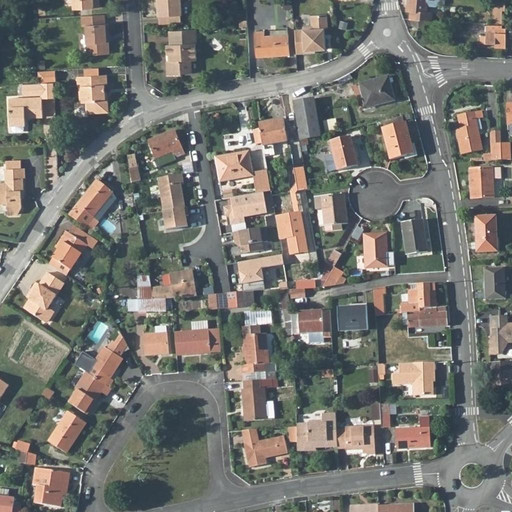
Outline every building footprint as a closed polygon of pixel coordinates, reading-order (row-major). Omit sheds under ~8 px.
[(72,0),(73,11),(99,9),(98,0),(72,0)] [(156,0),(157,18),(159,18),(180,17),(182,17),(180,0),(156,0)] [(432,13),(427,12),(427,5),(436,6),(439,4),(439,0),(409,0),(408,10),(412,11),(411,20),(421,20),(431,20),(432,13)] [(302,29),(294,30),(296,53),(315,52),(314,50),(325,49),(324,28),(327,27),(326,14),(310,15),(311,25),(302,26),(302,29)] [(105,16),(81,18),(82,27),(85,27),(87,56),(109,55),(108,25),(105,25),(105,16)] [(180,17),(159,18),(159,26),(180,25),(180,17)] [(495,47),(506,47),(506,27),(502,27),(502,25),(487,24),(486,42),(495,42),(495,47)] [(193,31),(169,32),(169,46),(166,46),(166,56),(169,56),(169,63),(167,63),(167,77),(181,77),(181,74),(191,73),(191,61),(197,61),(196,44),(194,44),(193,31)] [(287,33),(256,36),(257,58),(289,55),(287,33)] [(51,71),(38,72),(39,84),(52,83),(51,71)] [(349,73),(337,80),(340,86),(352,80),(349,73)] [(84,76),(77,77),(78,87),(80,87),(81,103),(87,103),(88,113),(109,112),(108,101),(105,99),(104,85),(107,85),(107,75),(100,76),(84,76)] [(390,76),(359,84),(364,107),(394,100),(390,76)] [(364,107),(359,84),(353,86),(358,109),(364,107)] [(50,88),(43,88),(44,103),(51,103),(50,88)] [(25,126),(24,120),(24,116),(28,116),(30,119),(41,119),(40,99),(8,100),(9,127),(12,127),(12,131),(14,134),(21,134),(24,131),(23,126),(25,126)] [(295,103),(301,142),(321,137),(315,99),(309,100),(306,100),(295,103)] [(218,112),(208,114),(210,123),(219,121),(218,112)] [(461,128),(455,130),(460,154),(480,150),(472,112),(456,116),(458,123),(459,123),(461,128)] [(283,121),(259,125),(263,147),(287,144),(283,121)] [(406,122),(382,128),(390,159),(414,154),(406,122)] [(174,131),(149,142),(156,159),(172,153),(174,158),(184,155),(174,131)] [(351,135),(330,140),(338,170),(358,165),(351,135)] [(482,155),(482,161),(499,160),(499,144),(489,144),(490,155),(482,155)] [(507,144),(499,144),(499,160),(508,160),(507,144)] [(249,152),(215,158),(219,182),(253,176),(249,152)] [(129,155),(134,182),(143,181),(138,154),(129,155)] [(500,168),(468,170),(470,199),(493,197),(492,180),(500,179),(500,168)] [(21,170),(7,171),(6,171),(6,185),(0,184),(0,205),(7,205),(7,216),(17,216),(21,211),(21,201),(20,194),(23,193),(23,179),(26,179),(25,170),(21,170)] [(183,174),(159,179),(165,212),(186,208),(182,183),(185,182),(183,174)] [(96,180),(75,207),(91,220),(85,227),(91,232),(99,222),(93,218),(112,194),(96,180)] [(264,192),(231,198),(233,206),(229,207),(232,224),(246,222),(244,214),(256,212),(256,214),(268,212),(264,192)] [(345,196),(316,198),(316,210),(323,210),(324,228),(332,227),(332,233),(341,232),(341,226),(347,226),(345,196)] [(75,207),(68,215),(84,228),(85,227),(91,220),(75,207)] [(165,212),(164,212),(168,230),(189,226),(187,216),(190,215),(188,207),(186,208),(165,212)] [(496,216),(477,217),(478,251),(498,251),(496,216)] [(422,221),(401,224),(406,256),(427,252),(423,228),(422,221)] [(266,227),(234,233),(235,244),(243,249),(244,254),(265,250),(263,242),(269,241),(266,227)] [(84,245),(83,244),(66,232),(63,238),(60,242),(63,245),(53,260),(55,262),(51,267),(60,274),(64,268),(69,272),(75,263),(82,253),(83,251),(86,247),(84,245)] [(385,234),(364,235),(366,268),(387,266),(385,234)] [(332,253),(325,265),(332,270),(339,257),(332,253)] [(281,255),(237,263),(241,285),(241,292),(246,292),(263,291),(263,281),(261,269),(283,265),(281,255)] [(325,265),(321,277),(326,280),(332,270),(325,265)] [(153,289),(155,300),(166,300),(182,299),(198,297),(194,270),(171,274),(173,287),(163,288),(163,287),(153,289)] [(326,280),(320,289),(321,291),(330,290),(333,289),(340,276),(332,270),(326,280)] [(506,270),(486,271),(487,300),(507,300),(506,270)] [(34,293),(29,300),(23,309),(42,322),(48,321),(51,316),(50,310),(47,308),(63,285),(47,274),(39,286),(35,284),(30,290),(34,293)] [(319,283),(286,286),(287,291),(288,293),(321,291),(320,289),(319,283)] [(436,283),(418,284),(419,291),(420,312),(426,312),(426,308),(437,307),(436,283)] [(230,284),(213,287),(215,294),(216,294),(226,292),(231,291),(230,284)] [(384,289),(375,290),(377,317),(385,316),(384,303),(384,289)] [(30,290),(26,297),(29,300),(34,293),(30,290)] [(231,291),(226,292),(227,309),(235,308),(235,293),(232,293),(231,291)] [(420,312),(419,291),(408,292),(409,305),(405,306),(401,305),(402,315),(420,312)] [(226,292),(216,294),(217,305),(217,310),(227,309),(226,292)] [(215,294),(208,295),(209,306),(217,305),(216,294),(215,294)] [(283,315),(284,323),(292,323),(292,316),(291,311),(290,311),(287,298),(280,299),(282,310),(283,315)] [(155,300),(139,301),(139,313),(166,312),(166,300),(155,300)] [(139,301),(128,301),(128,313),(139,313),(139,301)] [(367,307),(337,309),(339,332),(369,331),(367,307)] [(426,312),(420,312),(421,326),(447,324),(446,307),(437,307),(426,308),(426,312)] [(272,310),(246,310),(247,325),(258,324),(272,322),(272,310)] [(301,315),(292,316),(292,323),(292,326),(293,337),(310,336),(311,346),(324,346),(324,341),(332,340),(331,314),(301,315)] [(509,317),(492,318),(492,332),(494,332),(495,337),(491,344),(492,357),(505,357),(511,345),(511,344),(511,325),(510,326),(509,317)] [(192,332),(175,333),(177,357),(211,354),(209,332),(208,322),(192,323),(192,332)] [(258,324),(247,325),(247,334),(248,350),(245,350),(246,364),(242,364),(242,374),(257,373),(258,381),(261,380),(275,379),(275,371),(266,372),(265,364),(268,363),(266,333),(259,333),(258,324)] [(156,336),(144,337),(146,358),(169,356),(167,328),(155,329),(156,336)] [(219,331),(209,332),(211,354),(221,354),(219,331)] [(106,347),(88,373),(111,388),(116,381),(113,379),(126,359),(106,347)] [(435,362),(399,363),(400,373),(393,373),(394,385),(414,384),(415,395),(435,394),(434,386),(432,384),(432,381),(436,381),(435,362)] [(274,363),(268,363),(265,364),(266,372),(275,371),(274,363)] [(511,364),(492,365),(493,393),(511,392),(511,364)] [(88,373),(87,373),(77,388),(79,390),(71,403),(88,415),(103,393),(108,396),(113,389),(111,388),(88,373)] [(0,400),(9,386),(0,379),(0,400)] [(258,381),(244,382),(245,389),(242,389),(245,421),(275,419),(273,401),(266,402),(264,388),(262,388),(261,380),(258,381)] [(381,418),(381,402),(373,402),(373,418),(381,418)] [(390,402),(381,402),(381,418),(382,426),(391,425),(390,402)] [(88,423),(70,412),(55,435),(51,442),(68,453),(88,423)] [(323,421),(296,422),(296,425),(297,440),(297,450),(310,449),(310,444),(315,444),(315,446),(338,446),(337,427),(336,415),(323,415),(323,421)] [(421,427),(396,428),(397,447),(431,445),(430,415),(421,416),(421,427)] [(346,426),(337,427),(338,446),(338,447),(347,446),(347,448),(363,447),(367,447),(367,451),(367,452),(376,452),(374,423),(346,425),(346,426)] [(296,425),(287,426),(289,441),(297,440),(296,425)] [(391,425),(382,426),(382,440),(391,439),(391,425)] [(255,429),(242,431),(245,444),(244,444),(247,461),(249,460),(251,467),(267,463),(265,457),(288,452),(284,436),(258,442),(255,429)] [(20,461),(37,465),(39,454),(30,452),(32,443),(19,440),(17,449),(22,450),(20,461)] [(38,470),(35,487),(42,488),(39,506),(61,510),(64,492),(68,493),(71,476),(38,470)] [(0,511),(21,511),(22,505),(15,504),(15,498),(10,498),(11,490),(0,488),(0,511)] [(414,511),(414,501),(379,503),(379,511),(414,511)] [(379,511),(379,503),(351,505),(350,511),(379,511)]
